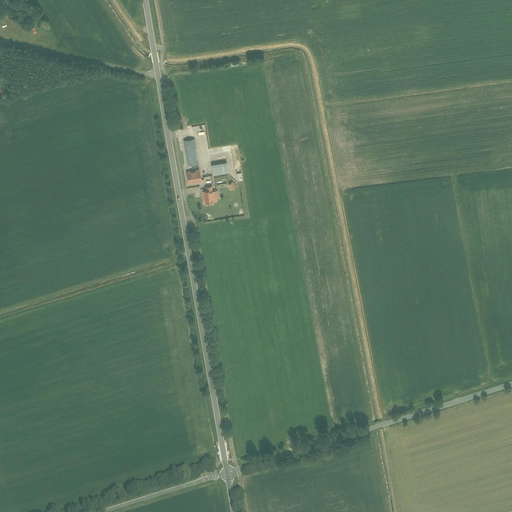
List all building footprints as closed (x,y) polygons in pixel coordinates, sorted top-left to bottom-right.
[(195,139),(184,141),(189,165),(192,165),(199,164),(195,139)] [(228,172),(226,163),(212,165),(214,174),(228,172)] [(201,182),(199,171),(187,173),(189,184),(201,182)] [(233,182),(229,185),(233,190),(237,187),(233,182)] [(212,191),(212,186),(207,187),(207,191),(203,191),(205,203),(216,201),(215,198),(219,197),(218,190),(212,191)]
